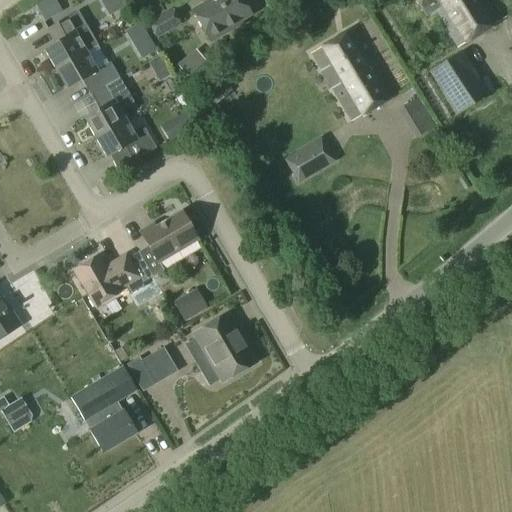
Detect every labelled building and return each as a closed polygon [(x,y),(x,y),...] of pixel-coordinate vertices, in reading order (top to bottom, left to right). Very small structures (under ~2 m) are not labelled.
[(46,20),(63,10),(57,0),(41,0),(36,3),(46,20)] [(127,5),(123,0),(102,0),(111,14),(127,5)] [(251,16),(241,0),(217,0),(195,13),(212,43),(242,25),(240,22),(251,16)] [(499,23),(484,0),(416,0),(427,17),(437,10),(451,33),(448,35),(457,50),(499,23)] [(180,25),(171,9),(147,23),(157,39),(180,25)] [(79,12),(75,15),(49,30),(58,46),(46,53),(57,71),(87,54),(86,53),(98,46),(79,12)] [(158,49),(141,21),(126,30),(143,58),(158,49)] [(396,94),(356,28),(309,55),(350,121),(396,94)] [(173,73),(162,53),(149,61),(160,80),(173,73)] [(489,96),(463,53),(429,74),(455,117),(489,96)] [(91,97),(120,80),(110,65),(98,72),(87,54),(57,71),(68,90),(82,82),(91,97)] [(215,104),(233,89),(220,74),(202,89),(215,104)] [(86,121),(97,140),(126,122),(120,111),(133,103),(120,80),(91,97),(100,113),(86,121)] [(412,138),(433,130),(420,98),(399,106),(412,138)] [(196,125),(188,111),(171,120),(179,135),(196,125)] [(126,122),(97,140),(108,159),(126,148),(134,163),(156,150),(143,127),(132,133),(126,122)] [(335,161),(321,138),(283,161),(297,184),(335,161)] [(198,241),(181,214),(156,230),(153,226),(140,234),(148,247),(138,254),(153,279),(164,273),(159,265),(198,241)] [(144,288),(125,257),(111,265),(112,267),(106,270),(98,258),(74,272),(95,308),(120,294),(118,291),(124,287),(130,297),(144,288)] [(207,309),(196,290),(173,303),(184,322),(207,309)] [(6,312),(0,303),(0,339),(20,326),(9,310),(6,312)] [(227,317),(195,337),(213,366),(201,373),(209,386),(221,379),(224,383),(256,364),(245,347),(243,348),(236,335),(237,334),(227,317)] [(176,372),(162,348),(141,361),(155,385),(176,372)] [(123,368),(71,398),(84,421),(90,431),(89,431),(102,453),(136,434),(123,412),(122,412),(116,403),(136,391),(123,368)] [(4,397),(0,399),(0,412),(1,412),(14,433),(26,425),(13,404),(9,406),(4,397)]
